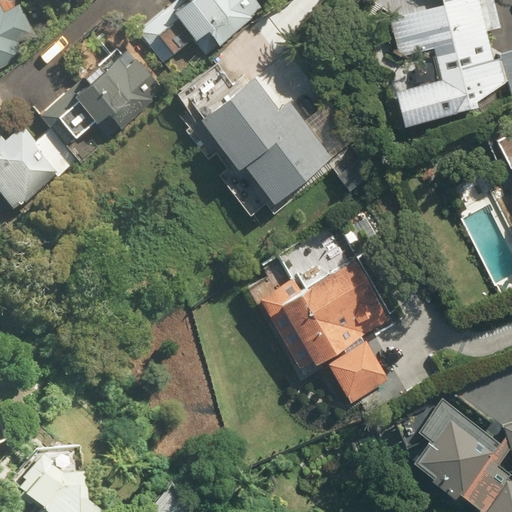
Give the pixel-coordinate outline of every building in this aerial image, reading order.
[(11,0),(0,0),(0,66),(37,47),(11,0)] [(193,38),(203,33),(216,47),(261,9),(253,0),(182,0),(170,11),(193,38)] [(431,80),(379,96),(388,131),(511,99),(511,49),(488,55),(483,34),(495,31),(487,0),(430,0),(432,8),(380,21),(389,57),(423,48),(431,80)] [(168,27),(154,39),(170,57),(184,46),(168,27)] [(127,48),(39,118),(62,146),(103,114),(115,130),(163,92),(127,48)] [(254,75),(198,116),(236,167),(243,163),(271,201),(330,158),(290,103),(280,110),(254,75)] [(3,138),(0,135),(0,196),(12,209),(67,156),(44,133),(36,141),(19,123),(3,138)] [(511,208),(509,210),(511,217),(511,129),(491,139),(511,187),(511,208)] [(268,319),(283,310),(310,360),(323,353),(349,401),(388,379),(362,331),(389,316),(357,259),(330,274),(313,243),(246,280),(268,319)] [(495,444),(505,441),(511,467),(511,366),(476,376),(495,444)] [(399,470),(442,505),(447,498),(464,511),(511,511),(511,478),(492,463),(500,453),(436,401),(409,435),(420,444),(399,470)] [(96,511),(99,510),(81,493),(78,470),(58,472),(37,452),(15,475),(19,479),(14,485),(42,511),(40,511),(96,511)]
